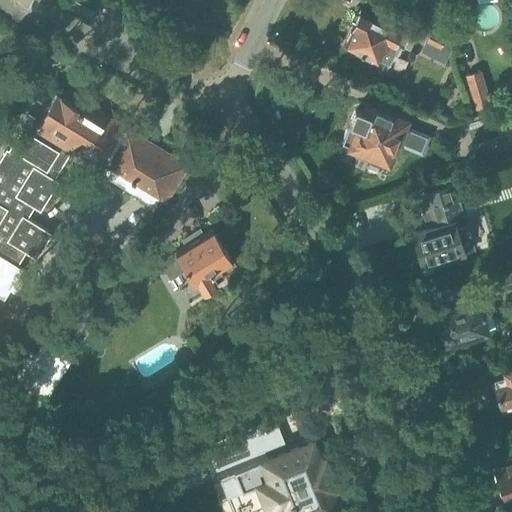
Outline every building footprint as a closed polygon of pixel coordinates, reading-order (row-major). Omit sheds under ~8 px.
[(91,19),(96,10),(76,0),(73,0),(69,8),(91,19)] [(376,60),(379,61),(380,61),(389,65),(399,46),(403,49),(410,34),(360,10),(354,13),(350,21),(353,25),(344,43),(365,54),(366,60),(371,62),(376,60)] [(445,37),(432,31),(426,42),(451,54),(449,41),(445,39),(445,37)] [(465,77),(475,110),(492,105),(481,71),(465,77)] [(0,295),(4,298),(10,290),(14,292),(17,291),(23,283),(22,279),(18,276),(23,268),(18,265),(26,251),(36,258),(52,233),(28,217),(35,206),(40,209),(59,180),(55,178),(70,153),(72,155),(73,159),(92,170),(98,169),(108,175),(107,176),(154,205),(158,198),(166,202),(188,165),(130,129),(128,131),(121,127),(123,124),(87,103),(82,110),(57,93),(40,120),(29,112),(21,125),(23,127),(9,149),(7,148),(0,159),(0,176),(0,177),(0,295)] [(350,123),(342,144),(350,147),(356,155),(362,158),(372,155),(389,162),(397,140),(416,148),(421,133),(402,126),(405,119),(389,113),(388,111),(381,108),(378,109),(365,104),(363,110),(355,107),(349,122),(350,123)] [(511,111),(494,118),(501,138),(511,134),(511,111)] [(473,243),(460,200),(470,197),(465,182),(424,195),(429,213),(433,227),(413,233),(415,240),(410,242),(416,260),(420,259),(422,265),(465,251),(464,246),(473,243)] [(186,269),(196,285),(197,284),(203,294),(217,285),(216,283),(218,281),(224,276),(221,271),(225,273),(233,268),(232,267),(235,265),(214,228),(205,234),(201,228),(182,240),(186,246),(176,251),(176,250),(165,257),(159,260),(170,278),(186,269)] [(141,253),(130,246),(109,278),(116,283),(124,270),(128,273),(141,253)] [(128,273),(129,273),(117,293),(122,297),(132,282),(137,286),(153,261),(141,253),(128,273)] [(480,297),(480,299),(436,312),(446,343),(490,329),(485,312),(493,309),(490,295),(480,297)] [(37,355),(20,344),(3,370),(46,398),(74,355),(47,338),(37,355)] [(511,408),(511,366),(461,382),(465,395),(494,386),(502,411),(511,408)] [(313,441),(234,472),(242,492),(259,486),(269,511),(270,511),(282,507),(283,511),(324,511),(339,506),(334,493),(331,488),(336,486),(324,458),(320,459),(313,441)] [(505,464),(495,468),(507,501),(509,500),(511,504),(511,459),(505,463),(505,464)]
